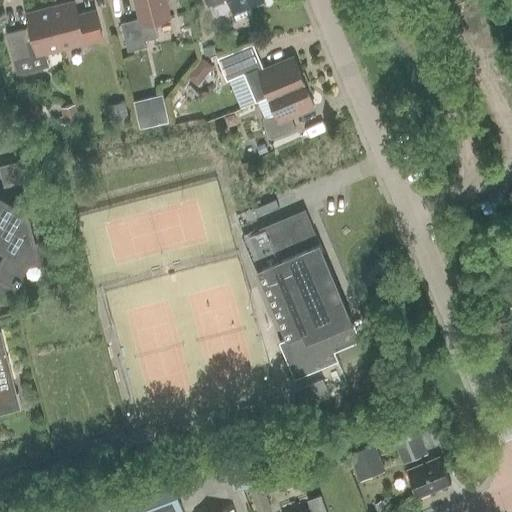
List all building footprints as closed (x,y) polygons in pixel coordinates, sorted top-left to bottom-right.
[(75,0),(51,6),(61,48),(103,38),(96,10),(78,14),(75,0)] [(170,18),(165,0),(136,0),(140,18),(121,22),(128,51),(148,46),(146,40),(158,37),(154,21),(170,18)] [(204,0),(207,6),(220,2),(223,0),(229,0),(235,14),(266,1),(265,0),(204,0)] [(48,65),(45,52),(61,48),(51,6),(27,12),(31,27),(7,32),(17,73),(48,65)] [(269,94),(270,96),(304,82),(294,57),(264,69),(252,42),(217,57),(227,79),(244,72),(256,100),(269,94)] [(217,44),(202,48),(204,56),(219,53),(217,44)] [(197,64),(208,72),(213,66),(202,58),(197,64)] [(315,107),(304,82),(270,96),(277,113),(264,119),(272,138),(296,128),(291,117),(315,107)] [(149,125),(178,118),(172,90),(143,97),(149,125)] [(124,99),(107,104),(113,124),(130,120),(124,99)] [(78,118),(75,104),(61,106),(63,115),(59,116),(60,122),(78,118)] [(259,154),(268,151),(265,142),(256,145),(259,154)] [(30,158),(10,163),(15,183),(35,178),(30,158)] [(0,244),(3,247),(0,252),(0,289),(1,290),(6,289),(10,287),(13,284),(15,280),(19,282),(22,277),(18,275),(27,260),(37,257),(23,203),(13,207),(0,199),(0,244)] [(244,238),(286,339),(287,340),(302,333),(306,342),(352,322),(353,322),(318,242),(315,243),(303,214),(244,238)] [(287,340),(286,339),(279,342),(294,379),(338,360),(334,352),(360,341),(352,322),(306,342),(302,333),(287,340)] [(0,408),(13,405),(7,382),(11,381),(5,355),(0,357),(0,355),(0,408)] [(439,421),(399,437),(409,460),(448,444),(439,421)] [(348,453),(359,482),(386,472),(375,443),(348,453)] [(267,475),(256,445),(222,457),(234,487),(267,475)] [(330,467),(336,465),(333,455),(323,459),(325,465),(330,467)] [(418,496),(451,483),(440,456),(407,470),(418,496)] [(278,489),(273,476),(248,485),(257,509),(268,505),(264,494),(278,489)] [(177,511),(183,510),(171,479),(126,496),(132,511),(177,511)] [(308,509),(300,511),(326,511),(321,495),(305,501),(308,509)] [(129,511),(124,496),(108,501),(111,511),(129,511)]
